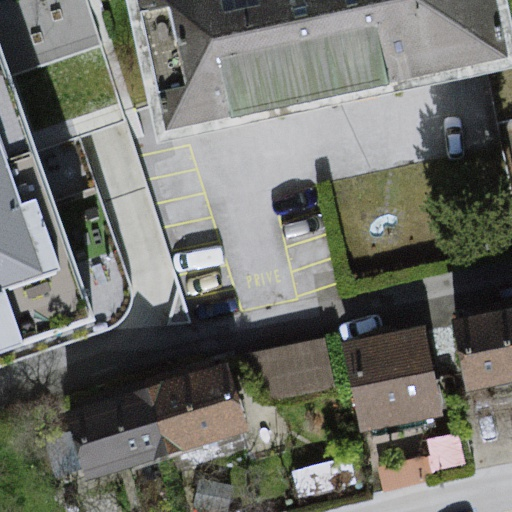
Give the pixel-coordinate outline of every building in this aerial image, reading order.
[(511,27),(506,0),(126,0),(157,142),(511,66),(511,27)] [(0,49),(0,347),(91,316),(0,49)] [(511,309),(451,322),(465,389),(511,379),(511,309)] [(422,330),(342,346),(359,432),(439,416),(422,330)] [(325,338),(252,352),(262,400),(335,386),(325,338)] [(223,375),(151,396),(169,457),(241,435),(223,375)] [(151,396),(68,419),(86,481),(169,457),(151,396)]
